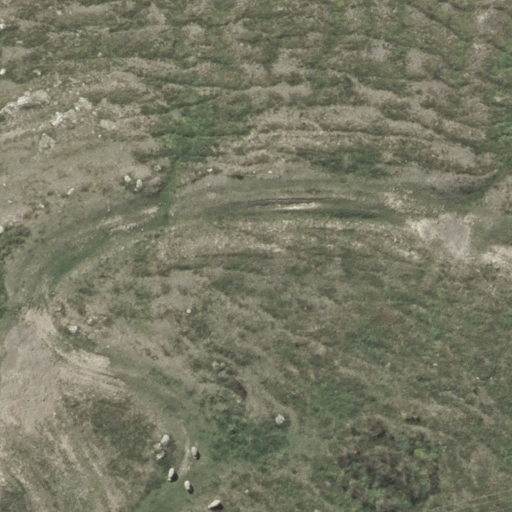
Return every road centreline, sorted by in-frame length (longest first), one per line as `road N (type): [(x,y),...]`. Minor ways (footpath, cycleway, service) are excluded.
road 1 (track): [(511,243),(474,227),(331,216),(22,265),(0,294)]
road 2 (track): [(90,254),(35,287),(25,327),(60,364),(174,398),(193,437),(188,485),(150,511)]
